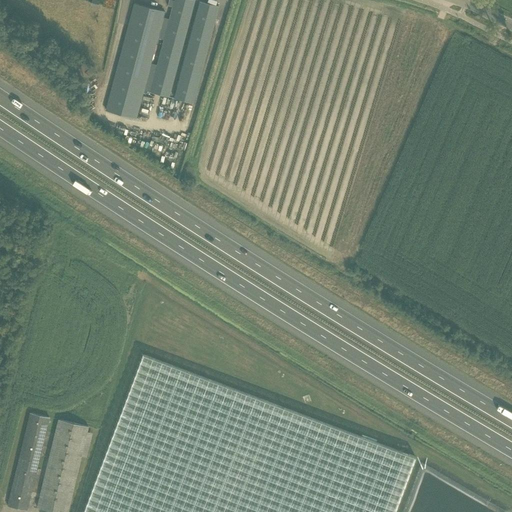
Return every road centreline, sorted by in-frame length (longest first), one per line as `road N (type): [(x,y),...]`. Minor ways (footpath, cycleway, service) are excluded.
road 1 (motorway): [(511,420),(0,98)]
road 2 (motorway): [(0,130),(511,450)]
